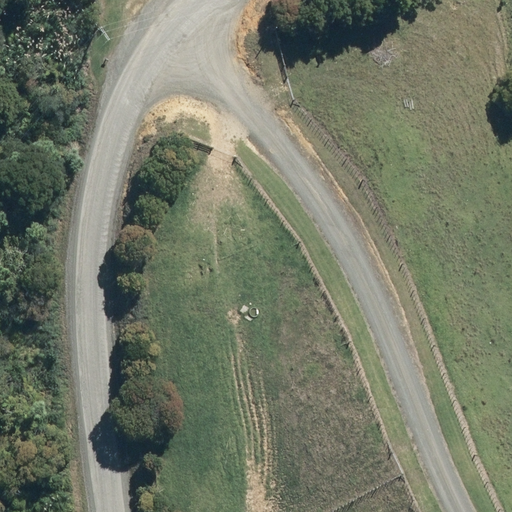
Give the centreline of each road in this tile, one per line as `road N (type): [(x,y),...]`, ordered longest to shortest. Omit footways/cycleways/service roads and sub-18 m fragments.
road 1 (track): [(477,511),(353,239),(212,0)]
road 2 (tertiary): [(114,511),(90,344),(95,205),(113,130),(158,44),(201,0)]
